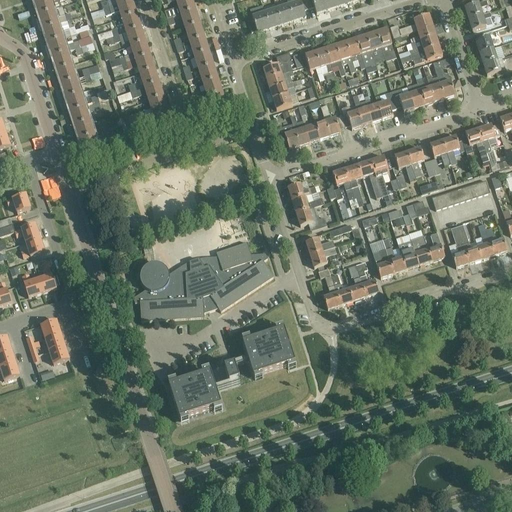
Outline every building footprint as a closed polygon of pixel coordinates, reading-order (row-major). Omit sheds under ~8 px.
[(50,0),(44,0),(34,3),(39,17),(54,12),(50,0)] [(196,12),(191,0),(184,0),(176,3),(178,9),(165,13),(167,21),(173,19),(181,17),(196,12)] [(299,0),(300,3),(288,7),(294,24),(306,20),(304,12),(309,11),(305,0),(299,0)] [(317,16),(329,12),(324,0),(305,0),(309,11),(314,9),(317,16)] [(341,9),(337,0),(324,0),(329,12),(341,9)] [(337,0),(341,9),(353,5),(351,0),(337,0)] [(137,16),(132,2),(117,7),(122,21),(137,16)] [(482,17),(480,10),(488,7),(486,2),(465,10),(469,21),(482,17)] [(104,11),(110,10),(107,3),(101,5),(104,11)] [(288,7),(276,11),(282,28),(294,24),(288,7)] [(104,11),(106,18),(112,16),(110,10),(104,11)] [(276,11),(264,15),(270,32),(282,28),(276,11)] [(70,15),(56,19),(54,12),(39,17),(44,31),(72,22),(70,15)] [(185,30),(200,25),(196,12),(181,17),(185,30)] [(491,19),(490,14),(489,14),(482,17),(469,21),(472,33),(493,26),(491,19)] [(253,20),(247,22),(251,35),(257,33),(258,36),(270,32),(264,15),(252,19),(253,20)] [(141,29),(137,16),(122,21),(126,34),(141,29)] [(400,38),(417,32),(433,27),(429,17),(414,22),(415,26),(399,32),(398,27),(390,30),(394,40),(400,38)] [(63,40),(61,32),(74,28),(72,22),(44,31),(48,45),(63,40)] [(190,44),(205,39),(200,25),(185,30),(190,44)] [(413,45),(436,38),(433,27),(417,32),(419,38),(412,40),(413,45)] [(131,48),(146,43),(141,29),(126,34),(131,48)] [(117,30),(111,32),(113,39),(119,37),(117,30)] [(392,62),(396,60),(387,31),(377,34),(383,55),(389,53),(392,62)] [(375,65),(385,61),(383,55),(377,34),(366,37),(375,65)] [(107,48),(121,43),(119,37),(113,39),(105,41),(100,43),(102,49),(106,47),(107,48)] [(375,65),(366,37),(356,41),(366,70),(367,75),(377,72),(375,65)] [(400,38),(394,40),(396,46),(402,44),(400,38)] [(408,58),(410,57),(439,48),(436,38),(413,45),(405,48),(408,58)] [(82,42),(79,42),(81,49),(92,46),(93,45),(91,39),(90,39),(82,42)] [(209,53),(205,39),(190,44),(194,58),(209,53)] [(479,55),(493,50),(489,39),(476,43),(479,55)] [(53,59),(68,54),(63,40),(48,45),(53,59)] [(361,71),(366,70),(356,41),(346,44),(352,63),(358,61),(361,71)] [(75,51),(81,49),(79,42),(73,45),(75,51)] [(150,57),(146,43),(131,48),(133,55),(109,63),(112,70),(150,57)] [(351,75),(356,74),(352,63),(346,44),(336,47),(342,66),(348,64),(351,75)] [(343,70),(342,66),(336,47),(325,51),(330,66),(336,64),(339,71),(341,79),(345,77),(343,70)] [(415,67),(443,58),(439,48),(410,57),(411,63),(413,63),(415,67)] [(81,49),(75,51),(77,58),(83,56),(81,49)] [(483,66),(497,61),(493,50),(479,55),(483,66)] [(333,73),(330,66),(325,51),(315,54),(323,76),(333,73)] [(214,67),(209,53),(194,58),(199,72),(214,67)] [(57,72),(72,67),(68,54),(53,59),(57,72)] [(324,82),(323,76),(315,54),(305,57),(310,73),(316,71),(318,78),(320,83),(324,82)] [(291,67),(293,66),(289,55),(276,59),(279,66),(263,71),(266,82),(292,73),(291,67)] [(300,56),(293,58),(295,63),(297,64),(302,63),(300,56)] [(150,57),(111,70),(114,78),(125,74),(124,73),(137,68),(140,76),(155,71),(150,57)] [(497,79),(505,76),(506,76),(501,60),(497,61),(483,66),(487,78),(496,75),(497,79)] [(442,69),(445,68),(443,62),(433,65),(438,79),(445,101),(455,98),(448,76),(445,77),(442,69)] [(77,81),(72,67),(57,72),(61,86),(77,81)] [(84,79),(90,77),(100,73),(98,67),(82,72),(84,79)] [(218,80),(214,67),(199,72),(203,85),(218,80)] [(159,84),(155,71),(140,76),(144,89),(159,84)] [(270,92),(292,84),(290,79),(294,77),(292,73),(266,82),(270,92)] [(90,77),(84,79),(86,85),(92,83),(90,77)] [(445,101),(438,79),(432,81),(431,77),(426,78),(430,89),(435,105),(445,101)] [(223,94),(218,81),(218,80),(203,85),(208,99),(223,94)] [(422,80),(416,82),(417,85),(425,108),(435,105),(430,89),(426,91),(422,80)] [(81,96),(77,81),(61,86),(66,101),(81,96)] [(273,102),(295,95),(293,89),(302,86),(301,82),(292,84),(270,92),(273,102)] [(164,98),(159,85),(159,84),(144,89),(137,92),(139,98),(146,96),(149,103),(164,98)] [(134,85),(128,88),(130,94),(137,92),(134,85)] [(414,111),(425,108),(417,85),(407,89),(410,97),(414,111)] [(401,91),(391,94),(396,109),(402,107),(404,115),(414,111),(410,97),(404,99),(401,91)] [(99,104),(110,100),(107,92),(96,95),(97,98),(91,100),(93,106),(99,104)] [(133,100),(139,98),(137,92),(130,94),(133,100)] [(227,108),(223,94),(208,99),(212,113),(227,108)] [(391,111),(396,109),(391,94),(375,99),(378,106),(383,122),(393,118),(391,111)] [(299,105),(297,100),(296,95),(295,95),(273,102),(276,112),(292,107),(299,105)] [(70,114),(86,109),(81,96),(66,101),(70,114)] [(168,112),(164,98),(149,103),(151,110),(128,118),(130,125),(140,121),(145,120),(153,117),(168,112)] [(360,105),(359,104),(357,98),(353,99),(355,106),(356,108),(362,128),(372,125),(365,103),(360,105)] [(383,122),(378,106),(372,108),(370,101),(365,103),(372,125),(383,122)] [(101,111),(99,104),(93,106),(95,113),(101,111)] [(341,118),(331,121),(327,107),(320,109),(325,123),(330,139),(341,135),(340,132),(345,130),(341,118)] [(309,128),(307,121),(303,108),(299,109),(303,123),(302,123),(310,146),(320,142),(315,127),(309,128)] [(356,108),(350,110),(349,108),(345,109),(347,116),(343,117),(341,118),(345,130),(351,128),(352,132),(362,128),(356,108)] [(90,122),(88,115),(86,109),(70,114),(75,127),(90,122)] [(173,126),(168,112),(153,117),(158,131),(173,126)] [(511,116),(500,121),(504,133),(511,131),(511,134),(511,116)] [(310,146),(302,123),(297,125),(295,118),(290,119),(292,126),(299,149),(310,146)] [(330,139),(325,123),(319,125),(317,118),(312,120),(315,127),(320,142),(330,139)] [(95,136),(90,123),(90,122),(75,127),(79,141),(95,136)] [(102,134),(108,132),(118,129),(116,122),(100,127),(102,134)] [(289,152),(299,149),(292,126),(287,128),(278,131),(282,145),(287,144),(289,152)] [(495,139),(494,136),(491,127),(478,131),(486,156),(490,154),(491,152),(488,142),(495,139)] [(488,162),(486,156),(478,131),(465,135),(467,141),(462,143),(464,148),(469,146),(469,148),(471,147),(476,145),(482,164),(488,162)] [(110,138),(108,132),(102,134),(95,136),(79,141),(84,155),(99,150),(97,143),(110,138)] [(0,151),(10,148),(6,135),(0,137),(0,151)] [(464,148),(462,143),(458,144),(456,138),(443,143),(451,168),(457,166),(453,153),(459,151),(460,154),(466,153),(464,148)] [(445,170),(451,168),(443,143),(430,147),(434,159),(441,157),(445,170)] [(469,146),(464,148),(466,153),(467,156),(473,154),(471,147),(469,148),(469,146)] [(424,162),(423,160),(420,150),(407,154),(416,179),(422,177),(417,164),(424,162)] [(490,154),(486,156),(488,162),(490,167),(497,165),(492,152),(491,152),(490,154)] [(417,182),(416,179),(407,154),(394,158),(398,171),(405,168),(408,176),(407,176),(410,184),(417,182)] [(389,175),(387,168),(384,159),(371,163),(382,199),(389,197),(382,178),(389,175)] [(430,163),(435,177),(440,175),(436,161),(430,163)] [(377,201),(382,199),(371,163),(358,167),(362,179),(369,177),(377,201)] [(430,163),(424,165),(429,179),(435,177),(430,163)] [(508,163),(499,166),(500,171),(509,168),(508,163)] [(356,182),(362,179),(358,167),(346,171),(355,201),(361,199),(356,182)] [(349,203),(355,201),(346,171),(333,175),(337,188),(344,186),(349,203)] [(407,189),(403,177),(396,179),(400,191),(407,189)] [(502,189),(499,179),(499,178),(491,181),(495,191),(502,189)] [(484,197),(490,195),(486,183),(480,185),(484,197)] [(478,199),(484,197),(480,185),(474,187),(478,199)] [(292,203),(312,197),(317,195),(315,189),(303,193),(300,186),(288,190),(292,203)] [(431,186),(420,190),(422,197),(434,193),(431,186)] [(472,201),(478,199),(474,187),(468,189),(472,201)] [(330,201),(336,200),(334,192),(333,189),(327,191),(330,201)] [(466,203),(472,201),(468,189),(462,190),(466,203)] [(343,201),(340,190),(334,192),(336,200),(337,202),(343,201)] [(460,205),(466,203),(462,190),(456,192),(460,205)] [(454,207),(460,205),(456,192),(450,194),(454,207)] [(448,209),(454,207),(450,194),(444,196),(448,209)] [(17,215),(21,214),(31,211),(26,196),(12,200),(13,201),(7,203),(8,208),(14,206),(17,215)] [(442,211),(448,209),(444,196),(438,198),(442,211)] [(314,203),(312,197),(292,203),(296,216),(316,210),(316,209),(324,207),(322,200),(314,203)] [(436,213),(442,211),(438,198),(432,200),(436,213)] [(417,219),(430,215),(428,209),(425,210),(422,203),(413,206),(417,219)] [(411,221),(417,219),(413,206),(407,208),(411,221)] [(324,220),(319,221),(316,210),(296,216),(300,229),(308,226),(311,234),(327,228),(324,220)] [(511,222),(508,211),(502,213),(507,229),(510,238),(511,237),(511,222)] [(400,212),(388,216),(390,220),(390,223),(394,221),(396,221),(402,219),(403,218),(400,212)] [(403,218),(406,228),(412,226),(411,221),(409,216),(403,218)] [(0,222),(0,229),(12,226),(10,219),(0,222)] [(377,226),(375,220),(375,219),(362,223),(364,230),(377,226)] [(396,221),(394,221),(397,229),(405,227),(402,219),(396,221)] [(15,234),(13,226),(0,230),(0,239),(15,234)] [(26,245),(40,240),(36,226),(22,231),(22,232),(15,234),(17,240),(24,238),(26,245)] [(359,242),(361,241),(358,230),(352,232),(350,227),(329,234),(331,240),(352,233),(354,240),(358,239),(359,242)] [(482,262),(478,249),(471,251),(463,227),(457,229),(469,266),(482,262)] [(456,270),(469,266),(457,229),(451,231),(459,255),(452,258),(456,270)] [(507,254),(503,241),(496,243),(492,231),(486,233),(494,258),(507,254)] [(482,262),(494,258),(486,233),(480,235),(482,239),(475,241),(478,249),(482,262)] [(432,264),(445,260),(437,235),(431,237),(435,249),(428,251),(432,264)] [(432,264),(428,251),(423,238),(411,242),(419,268),(432,264)] [(30,259),(35,257),(45,254),(40,240),(26,245),(29,252),(22,254),(24,260),(30,258),(30,259)] [(333,243),(321,247),(318,240),(306,245),(310,258),(335,249),(333,243)] [(402,260),(396,262),(389,240),(382,242),(393,277),(406,272),(402,260)] [(381,281),(393,277),(382,242),(376,244),(383,266),(377,268),(381,281)] [(406,272),(419,268),(411,242),(411,243),(398,247),(402,260),(406,272)] [(146,292),(133,300),(135,305),(140,305),(141,324),(204,320),(204,315),(218,311),(221,314),(274,279),(263,264),(268,261),(266,256),(251,257),(247,245),(216,255),(218,259),(211,259),(206,259),(196,262),(190,264),(183,268),(174,273),(169,276),(168,273),(166,271),(164,269),(160,267),(157,266),(153,266),(150,267),(147,268),(144,271),(142,273),(141,278),(140,281),(141,283),(141,286),(143,289),(146,292)] [(151,245),(142,247),(145,256),(145,257),(153,255),(153,254),(151,245)] [(346,247),(336,250),(338,255),(348,251),(346,247)] [(327,266),(325,260),(329,258),(330,258),(332,257),(335,256),(337,256),(335,249),(310,258),(314,271),(327,266)] [(365,273),(368,272),(365,265),(356,268),(366,300),(379,295),(375,283),(368,285),(365,273)] [(354,304),(366,300),(356,268),(348,270),(351,280),(353,279),(356,289),(349,291),(354,304)] [(45,278),(38,281),(43,295),(57,291),(52,277),(51,277),(49,270),(43,272),(45,278)] [(340,308),(331,279),(328,271),(318,274),(320,281),(325,279),(331,297),(324,299),(328,312),(340,308)] [(29,277),(23,279),(25,285),(24,286),(29,300),(43,295),(38,281),(31,283),(29,277)] [(349,291),(343,293),(337,277),(331,279),(340,308),(354,304),(349,291)] [(0,309),(12,305),(9,296),(8,292),(7,292),(4,285),(0,286),(0,292),(0,294),(0,293),(0,309)] [(61,336),(57,322),(41,328),(45,341),(61,336)] [(284,331),(243,344),(247,359),(254,378),(295,364),(284,331)] [(49,354),(65,349),(61,336),(45,341),(49,354)] [(0,355),(11,352),(7,338),(0,340),(0,355)] [(36,351),(40,349),(38,343),(34,345),(34,344),(29,346),(33,359),(38,357),(36,351)] [(49,354),(53,367),(69,362),(65,349),(49,354)] [(0,369),(16,365),(11,352),(0,355),(0,369)] [(20,378),(16,365),(0,369),(0,370),(4,383),(20,378)] [(235,367),(225,371),(229,385),(240,382),(235,367)] [(222,409),(211,375),(169,389),(180,422),(222,409)]
